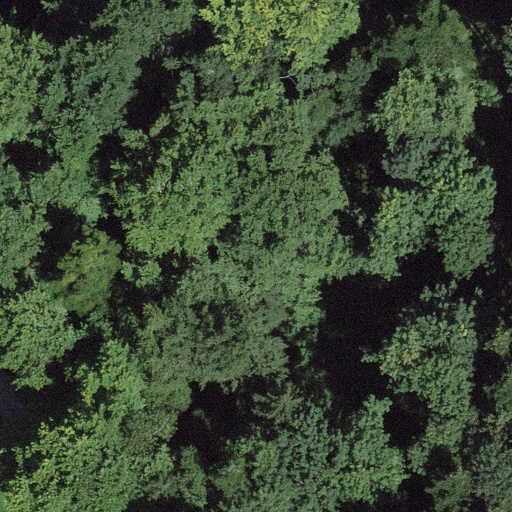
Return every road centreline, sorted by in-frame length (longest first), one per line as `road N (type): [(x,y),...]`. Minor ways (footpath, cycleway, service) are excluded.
road 1 (track): [(511,352),(260,243),(108,154),(0,77)]
road 2 (track): [(93,511),(0,380)]
